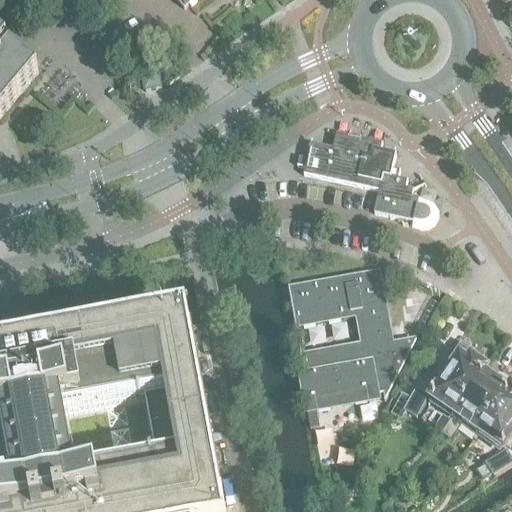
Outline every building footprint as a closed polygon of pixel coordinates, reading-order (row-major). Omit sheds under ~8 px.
[(174,0),(183,11),(196,0),(174,0)] [(0,121),(39,76),(0,42),(0,121)] [(144,93),(146,94),(160,92),(161,91),(158,76),(157,75),(143,77),(142,79),(144,93)] [(381,155),(383,147),(337,137),(334,153),(311,147),(308,162),(300,161),(298,169),(306,171),(304,178),(380,195),(378,202),(410,209),(412,201),(413,201),(414,194),(407,192),(408,185),(399,183),(401,175),(393,174),(395,166),(397,159),(381,155)] [(420,203),(413,201),(412,201),(410,209),(378,202),(375,217),(415,226),(422,228),(426,227),(430,225),(432,221),(431,217),(429,214),(426,212),(418,210),(420,203)] [(364,277),(288,290),(304,377),(299,378),(306,414),(313,413),(379,401),(379,398),(383,397),(385,405),(417,344),(416,344),(412,351),(391,355),(389,344),(391,344),(380,280),(365,282),(364,277)] [(194,350),(190,328),(190,326),(154,333),(154,331),(0,359),(0,511),(225,511),(195,350),(194,350)] [(454,419),(484,380),(488,375),(464,358),(443,386),(440,384),(430,397),(434,400),(432,403),(454,419)] [(492,386),(484,380),(454,419),(480,436),(511,393),(495,382),(492,386)] [(511,391),(511,392),(511,393),(480,436),(503,452),(505,449),(509,451),(511,447),(511,391)] [(404,414),(417,421),(429,398),(416,392),(404,414)] [(443,437),(451,425),(442,420),(434,432),(443,437)] [(318,421),(309,422),(310,431),(320,430),(318,421)] [(451,443),(459,431),(451,425),(443,437),(451,443)] [(493,480),(511,467),(511,461),(507,453),(485,467),(486,468),(477,474),(483,482),(491,477),(493,480)]
